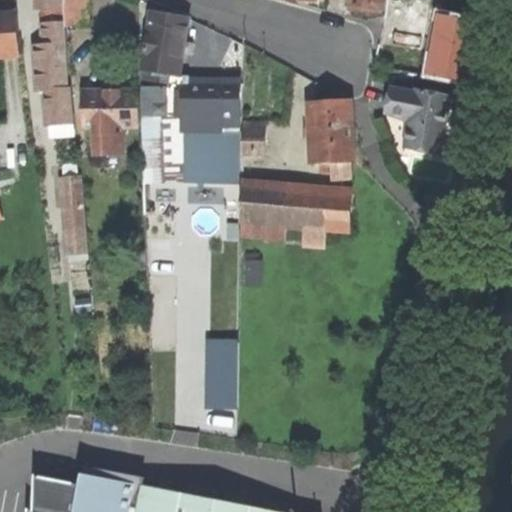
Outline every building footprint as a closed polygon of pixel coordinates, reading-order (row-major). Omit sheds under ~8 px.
[(48,47),(38,47),(39,93),(49,92),(49,107),(55,107),(56,116),(72,115),(70,91),(68,91),(66,45),(63,11),(65,11),(65,0),(42,0),(43,10),(44,10),(48,47)] [(67,27),(87,27),(88,4),(87,0),(65,0),(65,11),(67,27)] [(364,11),(379,12),(380,0),(352,0),(351,11),(364,11)] [(142,71),(144,72),(143,116),(146,178),(188,181),(188,183),(240,185),(240,88),(245,88),(245,72),(228,72),(223,72),(222,86),(205,86),(205,81),(187,80),(178,80),(178,78),(179,78),(183,54),(192,55),(192,51),(193,47),(185,45),(189,20),(152,14),(142,71)] [(20,16),(0,17),(5,58),(23,57),(20,16)] [(466,81),(477,23),(441,16),(437,39),(430,74),(466,81)] [(188,63),(187,80),(205,81),(205,86),(222,86),(223,72),(228,72),(228,67),(188,63)] [(407,148),(441,154),(451,96),(417,89),(416,93),(390,88),(388,99),(385,113),(412,118),(407,148)] [(140,94),(85,94),(86,128),(95,128),(95,154),(126,153),(126,151),(127,151),(127,136),(125,136),(125,127),(141,127),(140,94)] [(353,179),(352,163),(354,163),(351,103),(310,105),(311,117),(313,165),(321,165),(321,174),(329,174),(328,164),(332,164),(332,180),(353,179)] [(243,155),(266,155),(266,131),(244,132),(243,155)] [(66,232),(83,231),(81,178),(64,179),(66,232)] [(354,195),(243,186),(243,223),(307,228),(305,244),(327,246),(328,230),(353,232),(354,195)] [(56,214),(45,215),(48,242),(59,240),(56,214)] [(239,340),(206,340),(206,410),(238,410),(239,340)] [(286,511),(83,472),(80,485),(41,477),(33,511),(286,511)]
